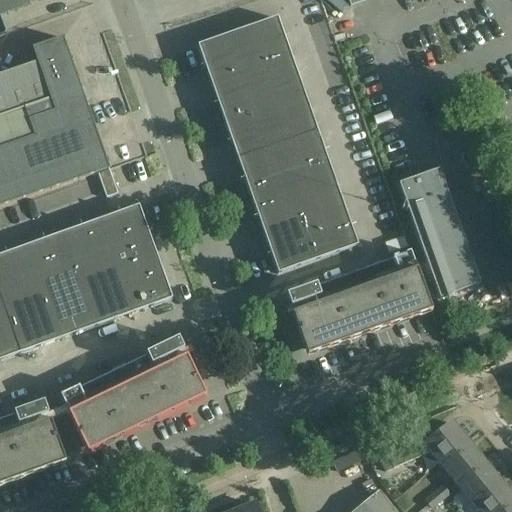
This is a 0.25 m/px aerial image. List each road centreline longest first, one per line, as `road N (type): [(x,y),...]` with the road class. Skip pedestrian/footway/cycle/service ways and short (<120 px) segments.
road 1 (unknown): [(138,50),(279,3),(311,41),(325,77),(371,248),(347,267),(227,303)]
road 2 (unclassified): [(267,415),(120,0)]
road 3 (unclassified): [(39,511),(267,415)]
road 4 (unclassified): [(267,415),(430,347)]
